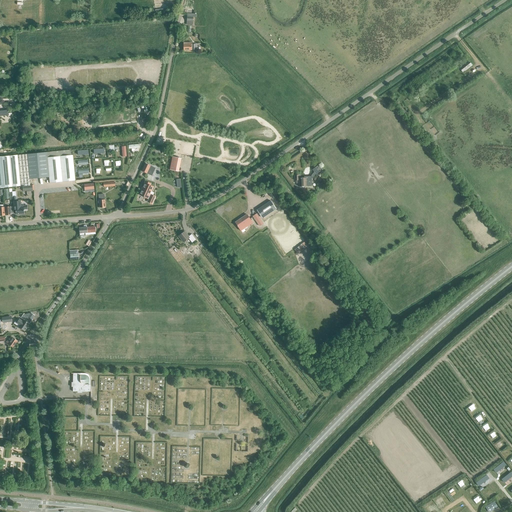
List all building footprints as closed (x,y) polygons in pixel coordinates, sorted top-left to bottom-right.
[(193,19),(196,19),(196,15),(187,14),(186,25),(193,25),(193,19)] [(196,44),(190,44),(190,42),(183,43),(183,51),(196,51),(196,44)] [(470,63),(469,63),(468,62),(462,67),(463,69),(461,70),(463,73),(472,65),(470,63)] [(72,152),(71,152),(71,150),(46,152),(47,152),(49,177),(50,183),(75,181),(74,172),(77,172),(76,167),(74,167),(72,152)] [(49,177),(47,152),(27,154),(30,179),(49,177)] [(0,156),(0,187),(21,186),(20,185),(30,184),(30,179),(27,154),(0,156)] [(170,170),(178,172),(181,158),(172,156),(170,170)] [(142,171),(146,173),(150,165),(145,163),(142,171)] [(313,170),(317,175),(322,171),(318,166),(313,170)] [(304,178),(299,178),(299,175),(294,175),(295,180),(296,180),(296,183),(296,186),(307,186),(310,186),(310,177),(304,177),(304,178)] [(150,183),(151,182),(145,180),(144,183),(143,186),(142,186),(141,189),(139,194),(148,199),(147,201),(152,204),(156,196),(150,193),(154,186),(150,183)] [(19,201),(17,201),(16,191),(12,192),(13,202),(13,207),(15,207),(16,215),(24,214),(24,210),(27,209),(27,205),(23,205),(23,206),(19,206),(19,201)] [(257,210),(262,217),(275,208),(270,201),(257,210)] [(235,223),(241,231),(248,226),(248,225),(252,222),(246,214),(235,223)] [(252,217),(259,226),(263,223),(256,214),(252,217)] [(95,232),(95,226),(79,228),(80,236),(85,236),(85,233),(95,232)] [(192,234),(189,236),(185,231),(178,236),(183,242),(188,238),(192,243),(196,240),(192,234)] [(305,247),(308,245),(305,242),(302,244),(302,243),(294,249),(298,254),(306,248),(305,247)] [(21,318),(30,323),(32,320),(23,314),(21,318)] [(23,320),(22,322),(19,320),(16,323),(15,322),(13,324),(24,331),(29,324),(23,320)] [(6,343),(13,348),(17,341),(11,337),(8,342),(7,341),(6,343)] [(86,373),(70,373),(70,375),(72,375),(72,381),(70,381),(70,388),(71,388),(72,388),(72,393),(76,393),(76,395),(83,395),(83,393),(92,393),(92,381),(91,377),(89,374),(86,373)] [(488,511),(495,507),(492,503),(485,507),(488,511)]
